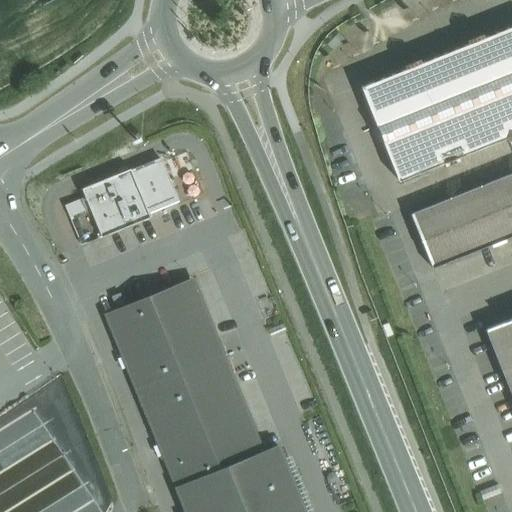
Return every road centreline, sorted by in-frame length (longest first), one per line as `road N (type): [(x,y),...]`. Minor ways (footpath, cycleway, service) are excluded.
road 1 (primary): [(236,71),(414,511)]
road 2 (residential): [(0,211),(60,310),(134,499)]
road 3 (residential): [(170,48),(0,159)]
